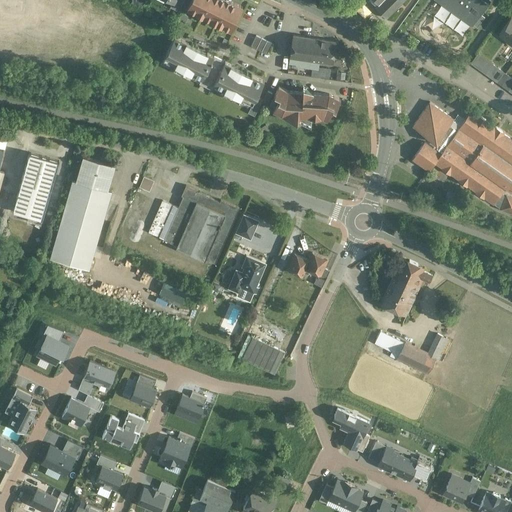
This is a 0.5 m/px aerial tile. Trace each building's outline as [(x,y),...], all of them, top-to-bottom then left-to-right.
[(183,0),(173,0),(173,1),(170,7),(179,12),(183,0)] [(207,18),(216,0),(191,0),(187,8),(197,13),(196,13),(197,14),(197,13),(201,15),(201,16),(202,16),(207,18)] [(216,0),(207,18),(211,20),(211,21),(212,21),(216,23),(215,24),(216,24),(216,23),(221,25),(221,26),(221,25),(231,30),(235,21),(236,21),(236,20),(237,17),(238,17),(238,16),(242,7),(230,1),(231,0),(229,0),(230,0),(228,0),(216,0)] [(374,0),(378,4),(375,7),(386,18),(404,0),(374,0)] [(437,0),(472,25),(489,1),(487,0),(437,0)] [(363,2),(356,8),(365,17),(372,11),(363,2)] [(511,15),(499,33),(508,40),(507,42),(511,45),(511,15)] [(272,43),(256,35),(251,46),(267,54),(272,43)] [(337,41),(293,35),(290,57),(311,60),(310,64),(317,65),(318,62),(333,64),(337,41)] [(208,53),(175,36),(163,59),(201,79),(199,83),(212,89),(214,85),(213,84),(224,62),(214,57),(214,56),(208,53)] [(477,54),(470,63),(475,67),(482,57),(477,54)] [(330,69),(317,67),(317,65),(310,64),(311,60),(290,57),(289,63),(296,64),(296,66),(315,69),(314,77),(329,79),(330,69)] [(482,57),(475,67),(480,71),(487,61),(482,57)] [(264,81),(225,61),(224,62),(213,84),(214,85),(252,104),(256,96),(264,81)] [(487,61),(480,71),(485,74),(492,65),(487,61)] [(498,69),(492,65),(485,74),(491,78),(498,69)] [(504,73),(498,69),(491,78),(497,82),(504,73)] [(509,77),(504,73),(497,82),(502,86),(509,77)] [(511,85),(511,78),(509,77),(502,86),(508,91),(511,85)] [(301,92),(288,91),(278,86),(274,94),(279,97),(273,110),(297,122),(299,118),(308,122),(311,117),(323,118),(327,120),(333,108),(335,109),(341,99),(329,94),(313,92),(303,88),(301,92)] [(267,91),(262,101),(267,103),(272,93),(267,91)] [(256,96),(252,104),(248,112),(254,116),(262,99),(256,96)] [(171,104),(159,101),(158,102),(150,100),(147,108),(165,114),(166,111),(168,112),(171,104)] [(424,141),(412,158),(429,170),(435,162),(442,167),(441,168),(484,198),(484,197),(493,203),(494,203),(505,187),(511,191),(511,190),(511,139),(504,134),(504,133),(495,127),(487,122),(487,121),(479,115),(478,115),(471,110),(461,124),(430,102),(413,126),(436,142),(432,147),(424,141)] [(266,125),(260,129),(263,134),(269,130),(266,125)] [(59,160),(29,152),(13,210),(42,218),(59,160)] [(113,165),(84,157),(78,180),(106,189),(113,165)] [(154,180),(144,176),(139,187),(149,191),(154,180)] [(78,180),(73,179),(69,192),(61,220),(50,257),(89,268),(111,190),(106,189),(78,180)] [(178,207),(162,200),(148,232),(164,239),(177,245),(176,248),(205,261),(205,259),(215,263),(239,208),(221,199),(220,201),(196,191),(197,190),(186,185),(181,195),(183,196),(178,207)] [(511,190),(511,191),(505,187),(494,203),(501,208),(501,209),(511,212),(511,190)] [(64,191),(56,219),(61,220),(69,192),(64,191)] [(257,221),(244,216),(237,232),(250,238),(257,221)] [(309,260),(294,253),(287,268),(302,275),(306,268),(318,274),(320,274),(323,267),(327,259),(312,252),(309,260)] [(243,274),(236,271),(229,287),(238,291),(240,286),(252,291),(252,292),(257,294),(260,288),(255,286),(265,264),(247,257),(243,266),(246,267),(243,274)] [(408,262),(401,259),(382,300),(404,310),(417,284),(420,285),(423,278),(429,281),(432,274),(423,270),(423,269),(416,266),(418,263),(409,259),(408,262)] [(20,268),(9,263),(6,270),(16,275),(20,268)] [(323,267),(320,274),(318,274),(314,283),(322,287),(330,270),(323,267)] [(165,280),(160,292),(183,302),(188,290),(165,280)] [(405,342),(380,330),(375,341),(400,353),(405,342)] [(69,344),(47,333),(36,354),(56,364),(61,355),(63,356),(69,344)] [(437,333),(428,353),(435,356),(435,357),(437,358),(447,338),(437,333)] [(239,357),(276,372),(285,349),(248,335),(239,357)] [(428,353),(405,342),(400,353),(397,357),(427,372),(435,357),(435,356),(428,353)] [(116,369),(90,359),(83,376),(109,386),(116,369)] [(157,388),(137,381),(130,397),(150,405),(157,388)] [(32,395),(17,388),(17,387),(16,388),(11,398),(19,402),(9,423),(8,423),(9,424),(25,431),(25,432),(26,431),(37,408),(38,408),(37,407),(29,403),(32,396),(33,396),(33,395),(32,395)] [(182,393),(177,407),(199,416),(205,402),(182,393)] [(68,397),(59,416),(77,424),(85,406),(68,397)] [(343,442),(357,449),(369,421),(338,407),(333,419),(341,422),(338,428),(348,432),(343,442)] [(300,413),(292,415),(294,423),(302,421),(300,413)] [(120,444),(130,447),(137,430),(133,428),(135,424),(111,414),(102,437),(109,439),(112,434),(123,438),(120,444)] [(169,434),(159,458),(166,460),(165,463),(174,467),(175,464),(182,467),(191,445),(192,445),(195,438),(179,431),(177,438),(169,434)] [(389,471),(396,453),(388,449),(389,447),(371,439),(364,455),(374,459),(372,465),(389,471)] [(15,452),(0,444),(0,463),(7,467),(15,452)] [(75,456),(50,444),(41,462),(66,474),(75,456)] [(396,453),(389,471),(406,478),(409,470),(422,475),(428,460),(414,455),(413,457),(406,454),(405,456),(396,453)] [(99,464),(91,482),(114,493),(123,475),(99,464)] [(262,472),(250,466),(243,479),(256,485),(262,472)] [(354,510),(364,489),(332,473),(321,495),(354,510)] [(289,479),(279,474),(276,481),(286,485),(289,479)] [(230,481),(220,477),(217,483),(227,487),(230,481)] [(471,486),(452,477),(444,494),(463,503),(467,494),(471,486)] [(474,478),(471,486),(467,494),(473,496),(480,480),(474,478)] [(217,483),(208,479),(203,490),(200,498),(207,501),(226,509),(227,509),(235,491),(227,487),(217,483)] [(144,485),(137,504),(159,511),(166,493),(144,485)] [(50,511),(58,498),(37,487),(29,503),(48,511),(50,511)] [(268,511),(275,497),(253,487),(243,507),(253,511),(268,511)] [(198,488),(188,511),(203,511),(207,501),(200,498),(203,490),(198,488)] [(500,495),(493,492),(492,494),(487,491),(484,496),(480,504),(481,504),(478,509),(484,511),(483,511),(499,511),(505,499),(499,497),(500,495)] [(505,499),(499,511),(506,511),(511,500),(505,498),(505,499)] [(391,503),(383,500),(379,508),(377,508),(375,511),(394,511),(395,511),(395,508),(394,507),(390,506),(391,503)] [(224,511),(226,509),(207,501),(203,511),(224,511)]
